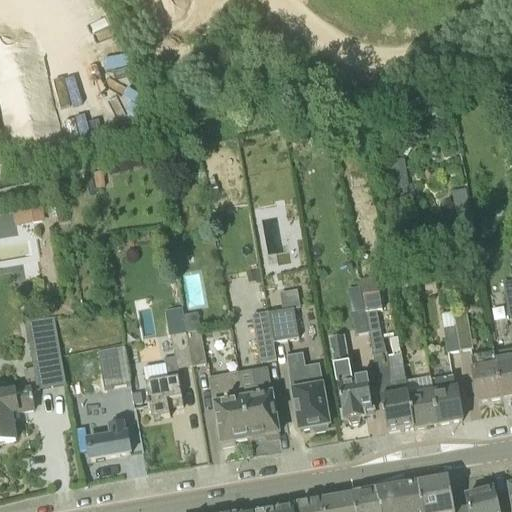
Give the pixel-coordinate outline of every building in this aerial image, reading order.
[(103,175),(95,176),(97,189),(105,188),(103,175)] [(392,181),(394,192),(408,189),(407,178),(392,181)] [(218,186),(216,186),(211,187),(209,188),(210,197),(220,195),(218,186)] [(31,210),(33,225),(45,223),(43,208),(31,210)] [(477,255),(475,247),(466,249),(468,258),(477,255)] [(413,281),(411,274),(402,275),(403,283),(413,281)] [(370,335),(381,333),(378,314),(383,313),(377,278),(360,281),(365,313),(366,316),(367,316),(370,335)] [(274,345),(275,345),(300,341),(295,311),(269,316),(274,345)] [(456,330),(461,353),(473,351),(467,312),(453,314),(456,330)] [(352,315),(355,337),(370,335),(367,316),(366,316),(365,313),(352,315)] [(150,404),(147,405),(148,410),(150,409),(153,423),(170,420),(169,412),(184,410),(180,390),(177,371),(193,368),(187,334),(184,317),(169,320),(175,359),(164,361),(167,383),(147,387),(150,404)] [(55,321),(26,325),(37,392),(66,387),(55,321)] [(448,355),(461,353),(456,330),(444,332),(448,355)] [(187,334),(193,368),(193,369),(207,367),(201,332),(187,334)] [(345,338),(331,340),(341,406),(344,426),(348,425),(351,429),(359,428),(361,423),(364,422),(364,417),(373,415),(367,381),(357,383),(353,383),(345,338)] [(275,345),(274,345),(262,347),(265,365),(278,363),(275,345)] [(511,352),(494,356),(502,401),(511,399),(511,352)] [(387,436),(415,432),(409,395),(408,395),(407,385),(392,388),(387,356),(374,358),(381,400),(384,417),(387,436)] [(478,405),(502,401),(494,356),(472,359),(474,371),(473,371),(478,405)] [(306,369),(289,372),(300,434),(313,431),(313,432),(316,436),(325,434),(327,430),(327,429),(329,428),(321,387),(310,390),(306,369)] [(243,401),(251,442),(267,439),(267,443),(279,441),(267,371),(251,373),(256,399),(244,401),(243,401)] [(234,445),(251,442),(243,401),(244,401),(239,375),(210,380),(223,451),(235,449),(234,445)] [(433,391),(439,428),(462,424),(454,378),(431,382),(433,391)] [(0,445),(16,443),(13,425),(17,424),(16,416),(34,413),(30,389),(15,391),(16,393),(0,395),(0,445)] [(415,432),(439,428),(433,391),(409,395),(415,432)] [(109,437),(87,441),(91,464),(131,457),(125,425),(123,425),(123,423),(110,426),(111,427),(108,427),(109,437)] [(453,511),(449,483),(421,488),(425,511),(453,511)] [(425,511),(421,488),(378,495),(381,511),(425,511)] [(511,511),(511,489),(511,490),(511,498),(511,499),(497,502),(499,511),(511,511)] [(499,511),(497,502),(494,493),(465,501),(468,511),(499,511)] [(381,511),(378,495),(347,500),(350,511),(381,511)] [(350,511),(347,500),(322,505),(324,511),(350,511)]
